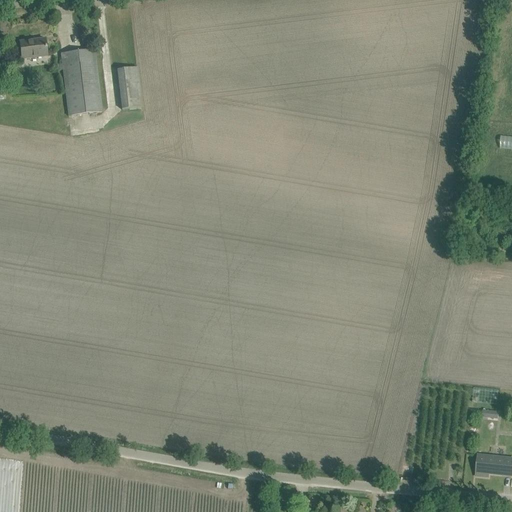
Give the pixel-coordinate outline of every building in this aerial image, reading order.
[(45,39),(20,42),(21,52),(22,60),(47,57),(46,49),(45,39)] [(68,117),(102,112),(94,50),(60,54),(68,117)] [(118,69),(121,109),(142,107),(139,67),(118,69)] [(483,410),(482,419),(499,420),(499,411),(483,410)] [(476,473),(476,477),(488,478),(489,474),(511,476),(511,459),(478,456),(476,473)]
